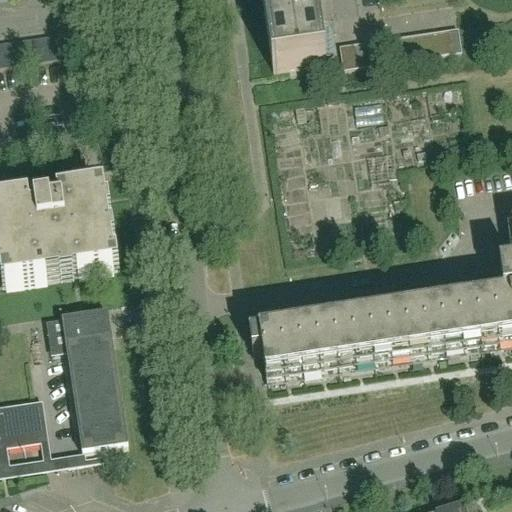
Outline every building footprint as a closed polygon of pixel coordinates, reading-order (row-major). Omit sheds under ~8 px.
[(322,69),(311,0),(265,0),(277,76),(273,77),(274,79),(327,70),(327,69),(322,69)] [(462,58),(459,35),(447,37),(451,60),(462,58)] [(451,60),(447,37),(435,39),(439,62),(451,60)] [(439,62),(435,39),(424,40),(427,64),(439,62)] [(427,64),(424,40),(412,42),(416,66),(427,64)] [(69,65),(66,43),(65,41),(53,43),(57,67),(69,65)] [(84,63),(81,41),(66,43),(69,65),(75,64),(84,63)] [(416,66),(412,42),(401,44),(404,67),(416,66)] [(57,67),(53,43),(41,45),(45,69),(57,67)] [(404,67),(401,44),(389,46),(393,69),(404,67)] [(45,69),(41,45),(29,47),(32,70),(37,70),(45,69)] [(393,69),(389,46),(377,48),(381,71),(393,69)] [(32,70),(29,47),(17,48),(20,72),(23,72),(32,70)] [(20,72),(17,48),(4,50),(8,74),(20,72)] [(381,71),(377,48),(366,49),(369,73),(381,71)] [(369,73),(366,49),(354,51),(358,75),(369,73)] [(0,74),(8,74),(4,50),(0,50),(0,74)] [(358,75),(354,51),(340,53),(344,77),(358,75)] [(383,132),(348,133),(351,225),(384,223),(383,194),(393,194),(392,168),(427,167),(425,105),(461,103),(460,100),(382,102),(383,132)] [(115,279),(102,198),(73,202),(20,211),(0,213),(0,248),(7,295),(41,290),(40,286),(79,280),(80,284),(115,279)] [(511,277),(501,279),(505,307),(262,343),(262,342),(251,343),(253,362),(263,360),(267,386),(511,350),(511,277)] [(129,449),(114,352),(109,320),(47,329),(52,363),(69,361),(84,460),(112,456),(129,454),(129,449)] [(41,450),(35,411),(0,415),(0,462),(6,461),(5,455),(41,450)] [(511,511),(511,497),(462,511),(511,511)]
